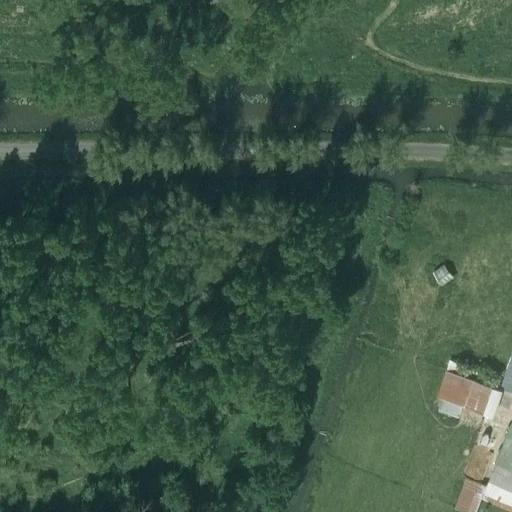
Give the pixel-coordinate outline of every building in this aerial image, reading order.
[(511,352),(499,390),(511,394),(511,352)] [(444,370),(434,397),(443,400),(461,407),(490,418),(499,391),(444,370)] [(443,400),(439,412),(457,418),(461,407),(443,400)] [(511,511),(511,436),(506,434),(486,486),(479,501),(506,511),(511,511)] [(465,478),(453,507),(466,511),(475,511),(479,501),(486,486),(465,478)]
